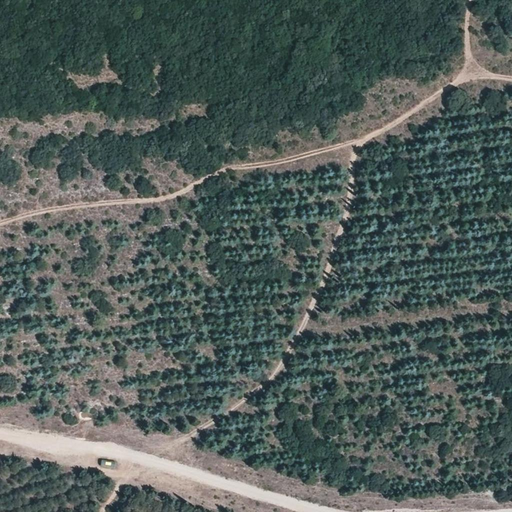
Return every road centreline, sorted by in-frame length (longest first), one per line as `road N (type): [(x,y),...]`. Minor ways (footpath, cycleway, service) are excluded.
road 1 (track): [(0,221),(170,195),(239,167),(359,139),(467,82),(511,78)]
road 2 (track): [(0,435),(142,459),(327,511)]
